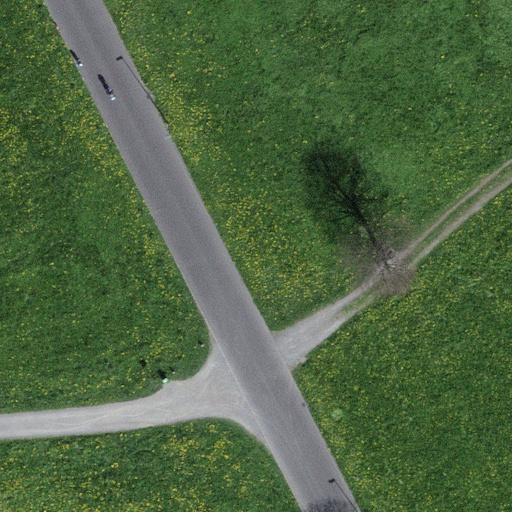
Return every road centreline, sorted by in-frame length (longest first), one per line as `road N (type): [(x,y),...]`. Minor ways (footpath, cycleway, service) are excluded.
road 1 (residential): [(329,511),(71,0)]
road 2 (track): [(259,373),(172,409),(0,428)]
